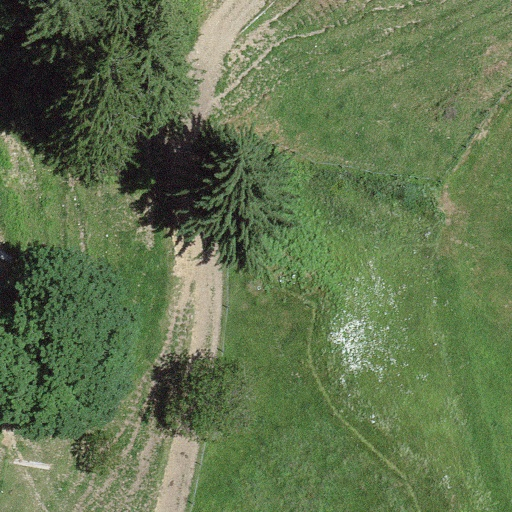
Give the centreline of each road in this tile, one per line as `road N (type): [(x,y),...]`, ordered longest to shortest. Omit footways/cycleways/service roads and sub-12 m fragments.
road 1 (track): [(173,511),(208,340),(211,276),(187,136),(192,91),(219,30),(249,0)]
road 2 (track): [(59,511),(27,444),(0,313)]
